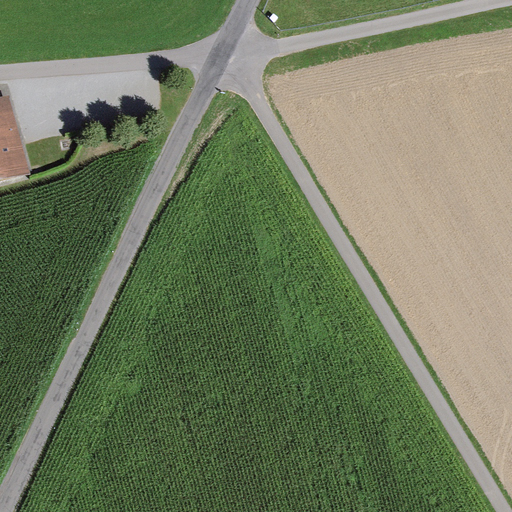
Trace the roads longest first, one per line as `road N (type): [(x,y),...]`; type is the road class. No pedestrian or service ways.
road 1 (unclassified): [(14,511),(253,0)]
road 2 (track): [(511,0),(223,57)]
road 3 (track): [(0,72),(223,57)]
